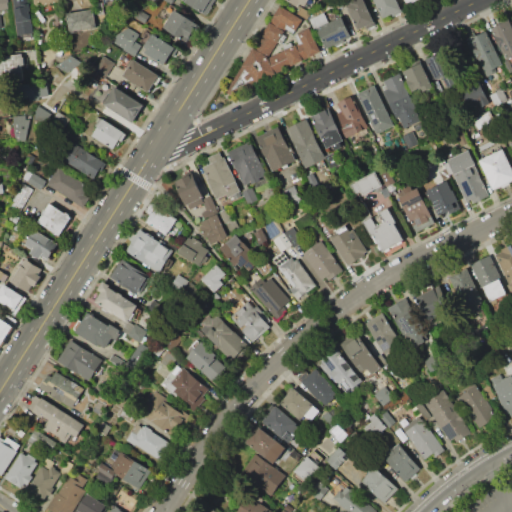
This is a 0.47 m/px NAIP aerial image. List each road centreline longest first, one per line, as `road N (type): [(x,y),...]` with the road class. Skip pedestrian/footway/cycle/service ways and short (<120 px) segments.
road 1 (residential): [(164,511),(238,403),(296,343),(366,289),(511,213)]
road 2 (secondary): [(0,389),(249,0)]
road 3 (tertiary): [(167,129),(185,139),(201,136),(478,0)]
